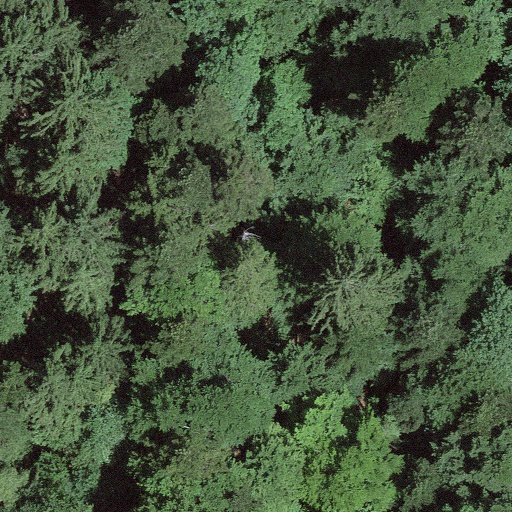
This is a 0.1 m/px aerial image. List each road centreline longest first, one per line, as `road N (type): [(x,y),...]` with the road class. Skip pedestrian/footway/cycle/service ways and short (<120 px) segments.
road 1 (track): [(52,0),(95,75),(141,242),(129,511)]
road 2 (track): [(458,0),(474,170),(511,372)]
